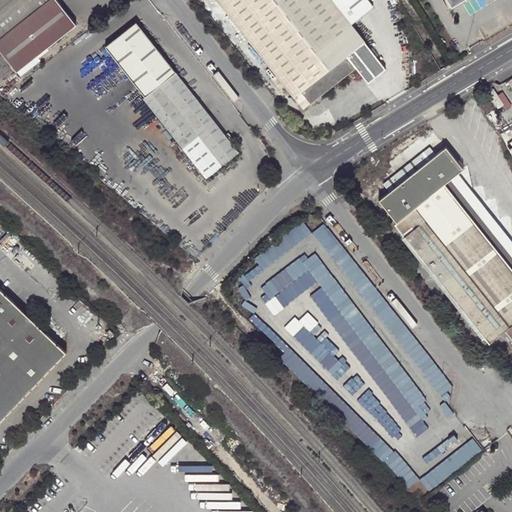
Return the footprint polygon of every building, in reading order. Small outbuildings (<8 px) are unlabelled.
[(0,0),(0,51),(15,71),(75,25),(55,0),(0,0)] [(215,0),(300,109),(354,68),(365,84),(384,69),(350,25),(372,8),(365,0),(215,0)] [(204,179),(238,153),(134,22),(103,47),(143,97),(141,98),(204,179)] [(462,170),(444,146),(434,154),(387,191),(377,200),(395,222),(393,224),(488,343),(503,331),(511,341),(511,272),(496,252),(443,185),(448,181),(453,177),(462,170)] [(387,191),(434,154),(428,147),(381,184),(387,191)] [(496,252),(511,272),(511,260),(448,181),(443,185),(496,252)] [(369,186),(363,190),(367,197),(374,192),(369,186)] [(253,276),(311,232),(303,220),(253,257),(258,264),(249,271),(253,276)] [(452,386),(323,223),(311,232),(445,401),(451,396),(446,391),(452,386)] [(269,235),(264,240),(269,244),(274,239),(269,235)] [(309,258),(304,253),(261,286),(270,299),(308,269),(343,315),(422,420),(428,417),(425,413),(430,410),(423,401),(426,399),(314,253),(309,258)] [(261,286),(253,276),(247,281),(251,286),(245,291),(248,296),(261,286)] [(0,289),(0,417),(64,351),(0,289)] [(341,317),(338,313),(326,321),(330,326),(332,325),(409,426),(407,428),(414,437),(419,433),(412,424),(416,421),(423,430),(427,427),(422,420),(343,315),(341,317)] [(286,339),(291,346),(314,326),(312,324),(318,320),(313,315),(307,319),(308,320),(286,339)] [(323,316),(318,320),(322,325),(326,321),(323,316)] [(252,337),(262,347),(267,343),(256,332),(252,337)] [(325,336),(308,354),(337,381),(350,367),(344,362),(346,360),(341,356),(338,359),(334,355),(339,350),(325,336)] [(408,489),(420,479),(396,451),(393,453),(293,352),(295,350),(291,346),(280,356),(285,360),(282,362),(383,462),(385,461),(408,489)] [(352,378),(351,377),(342,386),(352,396),(364,384),(357,374),(352,378)] [(396,425),(368,389),(357,400),(388,433),(391,430),(395,435),(398,431),(395,427),(396,425)] [(454,413),(445,401),(440,405),(449,417),(454,413)] [(452,433),(422,457),(426,463),(457,439),(452,433)] [(471,438),(420,479),(429,491),(481,451),(471,438)]
